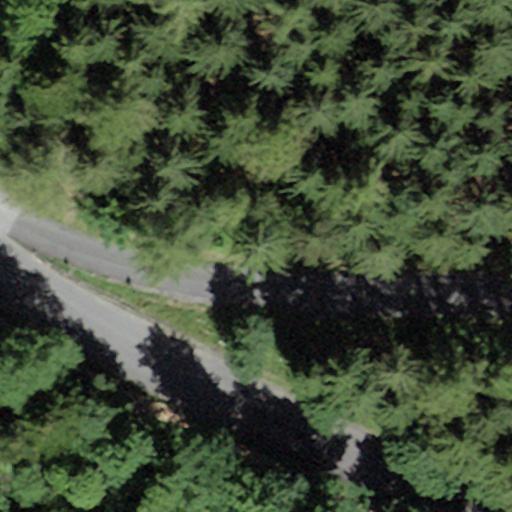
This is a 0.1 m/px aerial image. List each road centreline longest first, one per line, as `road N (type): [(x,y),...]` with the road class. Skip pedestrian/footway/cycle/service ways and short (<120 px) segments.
road 1 (tertiary): [(487,511),(121,342),(0,271)]
road 2 (unclassified): [(511,292),(215,286),(112,265),(0,212)]
